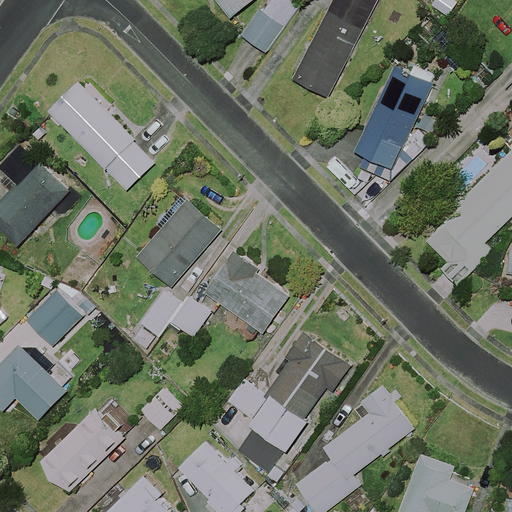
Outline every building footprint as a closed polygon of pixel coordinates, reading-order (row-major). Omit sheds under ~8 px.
[(256,0),(217,0),(232,19),(256,0)] [(307,1),(306,0),(267,0),(241,37),(268,56),(307,1)] [(380,0),(337,0),(296,80),(330,98),(380,0)] [(459,3),(454,0),(436,0),(433,5),(448,17),(459,3)] [(437,73),(414,63),(410,73),(395,66),(357,152),(397,169),(434,84),(433,83),(437,73)] [(158,162),(82,83),(52,112),(128,191),(158,162)] [(0,176),(15,191),(0,205),(0,228),(19,248),(75,193),(26,143),(0,168),(0,176)] [(511,219),(511,148),(429,236),(452,257),(441,269),(459,286),(493,251),(487,245),(511,219)] [(163,231),(140,257),(175,288),(227,229),(192,198),(189,202),(182,196),(156,225),(163,231)] [(261,264),(240,249),(207,296),(265,336),(292,298),(255,273),(261,264)] [(298,290),(301,291),(304,292),(306,292),(308,292),(311,292),(313,291),(315,289),(317,287),(319,285),(320,283),(321,281),(321,278),(321,275),(320,273),(319,271),(318,268),(316,267),(314,265),(312,264),(309,263),(307,263),(304,263),(301,264),(299,265),(297,266),(295,268),(294,270),(292,272),(292,275),(291,277),(292,280),(292,282),(293,285),(295,287),(296,289),(298,290)] [(94,319),(61,287),(27,322),(60,354),(94,319)] [(196,339),(214,313),(188,295),(184,300),(167,288),(130,341),(147,352),(158,337),(160,339),(172,322),(196,339)] [(0,329),(11,319),(0,307),(0,329)] [(256,421),(253,425),(293,451),(312,420),(308,418),(328,388),(335,393),(355,361),(306,330),(268,391),(246,377),(229,403),(256,421)] [(69,390),(21,346),(0,369),(0,403),(7,410),(18,397),(42,419),(69,390)] [(297,483),(317,511),(328,511),(365,486),(357,475),(420,429),(386,383),(354,406),(363,419),(324,448),(332,458),(297,483)] [(184,407),(165,388),(142,410),(161,430),(184,407)] [(128,426),(112,409),(106,415),(99,407),(43,461),(73,491),(128,437),(122,431),(128,426)] [(227,460),(208,438),(179,463),(221,511),(244,511),(248,509),(244,504),(264,487),(235,453),(227,460)] [(456,467),(422,454),(399,511),(466,511),(478,483),(453,474),(456,467)] [(186,511),(147,473),(108,511),(186,511)]
